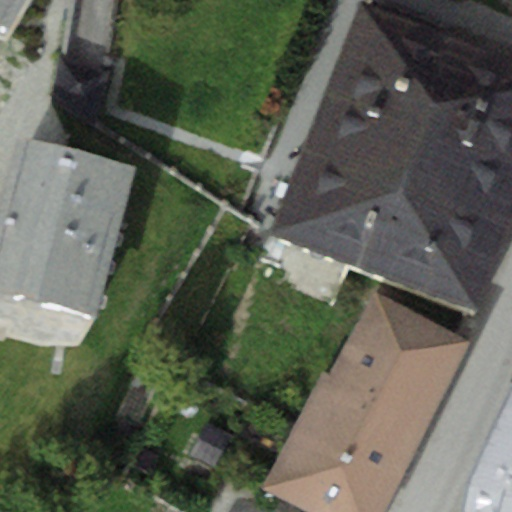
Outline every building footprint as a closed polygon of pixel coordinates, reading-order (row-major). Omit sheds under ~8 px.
[(0,0),(0,26),(10,29),(30,0),(0,0)] [(511,58),(361,1),(316,116),(511,191),(511,58)] [(511,191),(316,116),(272,231),(476,310),(511,216),(511,191)] [(136,166),(18,136),(0,207),(0,287),(98,312),(136,166)] [(386,511),(474,342),(374,291),(332,374),(325,370),(265,487),(313,511),(386,511)] [(511,511),(511,389),(467,485),(462,511),(511,511)]
